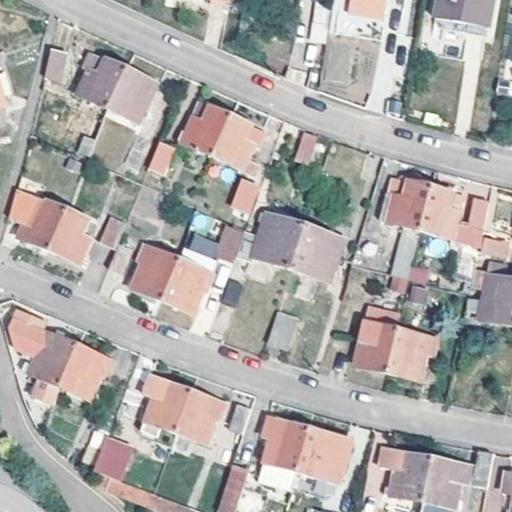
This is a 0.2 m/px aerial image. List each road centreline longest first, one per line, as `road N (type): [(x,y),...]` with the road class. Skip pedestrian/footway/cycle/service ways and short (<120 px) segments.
road 1 (unclassified): [(0,276),(282,386),(511,436)]
road 2 (unclassified): [(58,1),(257,87),(407,142),(511,168)]
road 3 (unclassified): [(0,237),(58,1)]
road 4 (unclassified): [(0,375),(11,424),(49,482),(84,511)]
